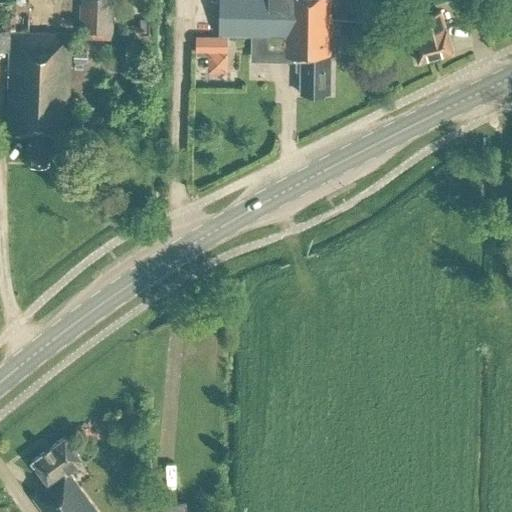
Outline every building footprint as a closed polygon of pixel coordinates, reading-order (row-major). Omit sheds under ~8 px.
[(0,0),(0,48),(8,49),(6,132),(28,133),(27,160),(48,161),(48,152),(69,153),(70,123),(68,123),(71,31),(26,29),(27,0),(0,0)] [(114,0),(79,0),(78,37),(113,39),(114,0)] [(219,0),(219,33),(264,34),(264,50),(285,51),(285,54),(300,54),(300,91),(329,91),(330,43),(331,17),(380,18),(380,0),(219,0)] [(440,9),(416,15),(421,31),(411,34),(418,60),(452,50),(445,24),(444,25),(440,9)] [(196,36),(196,50),(224,51),(225,37),(196,36)] [(186,511),(184,499),(137,506),(137,511),(98,511),(68,469),(82,458),(64,434),(31,459),(48,483),(32,495),(44,511),(186,511)]
